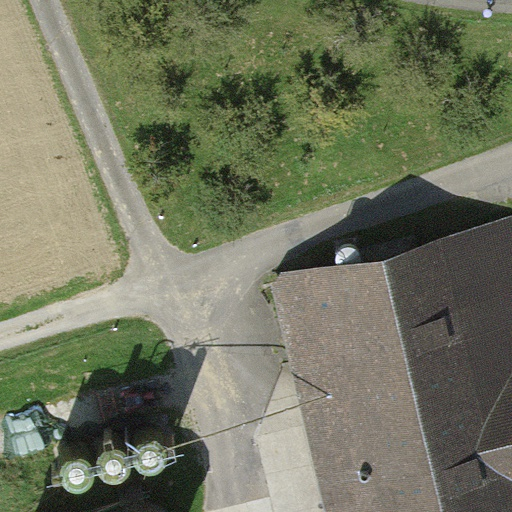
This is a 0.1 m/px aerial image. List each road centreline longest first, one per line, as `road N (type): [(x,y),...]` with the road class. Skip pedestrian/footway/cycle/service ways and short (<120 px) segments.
road 1 (track): [(48,0),(163,296),(0,345)]
road 2 (residential): [(163,296),(511,176)]
